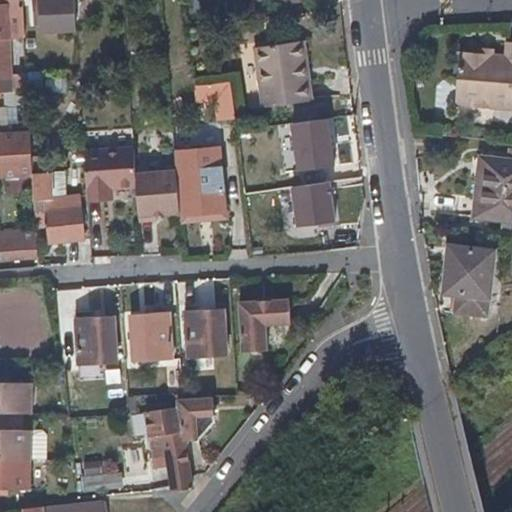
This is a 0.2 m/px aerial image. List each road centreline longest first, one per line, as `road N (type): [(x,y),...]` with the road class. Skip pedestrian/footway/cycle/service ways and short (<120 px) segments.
road 1 (residential): [(54,280),(405,258)]
road 2 (residential): [(197,511),(331,346),(413,317)]
road 3 (unclassified): [(370,5),(405,258)]
